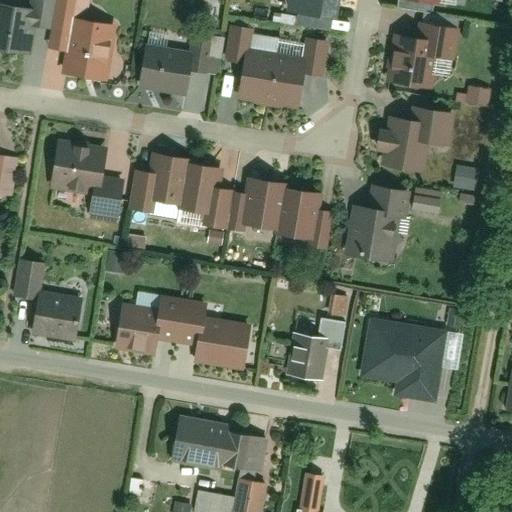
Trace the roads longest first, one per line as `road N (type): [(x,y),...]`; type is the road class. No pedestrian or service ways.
road 1 (residential): [(0,356),(511,440)]
road 2 (residential): [(0,91),(319,144),(339,135),(352,109),(369,0)]
road 3 (track): [(511,221),(476,434)]
